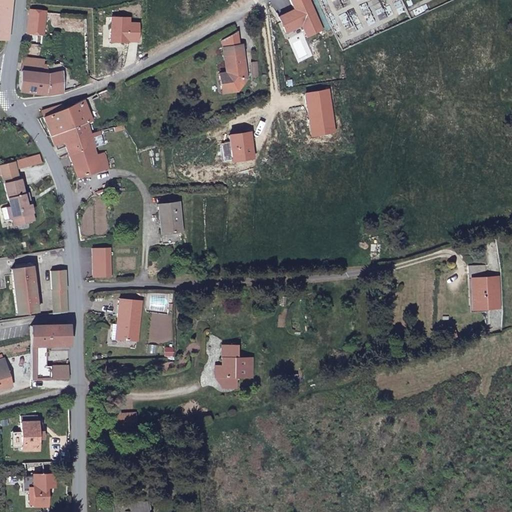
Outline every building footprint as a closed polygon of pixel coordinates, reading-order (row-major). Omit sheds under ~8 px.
[(0,0),(0,37),(8,38),(9,30),(11,0),(0,0)] [(329,24),(317,0),(298,0),(300,5),(283,12),(291,28),(308,20),(313,31),(329,24)] [(46,12),(31,10),(30,15),(28,32),(44,34),(46,12)] [(112,17),(111,41),(140,40),(138,23),(129,22),(127,17),(112,17)] [(247,41),(229,45),(234,69),(226,71),(229,89),(245,86),(253,75),(247,41)] [(262,59),(256,60),(258,73),(265,72),(262,59)] [(47,64),(24,61),(21,95),(48,98),(65,94),(65,76),(53,77),(46,76),(47,64)] [(68,131),(87,125),(92,122),(86,102),(74,109),(66,112),(62,113),(68,131)] [(45,118),(53,137),(62,134),(68,131),(62,113),(66,112),(65,107),(47,113),(48,118),(47,118),(45,118)] [(68,148),(71,157),(95,148),(91,137),(87,125),(68,131),(62,134),(68,148)] [(53,137),(59,152),(68,148),(62,134),(53,137)] [(80,179),(110,168),(104,154),(97,156),(95,148),(71,157),(80,179)] [(43,158),(32,159),(34,168),(44,166),(43,158)] [(32,159),(31,159),(17,163),(18,170),(34,168),(32,159)] [(17,163),(3,167),(6,183),(21,180),(18,170),(17,163)] [(21,180),(6,183),(14,216),(15,222),(16,226),(31,222),(30,214),(35,213),(33,204),(29,206),(26,194),(22,179),(21,180)] [(170,206),(150,208),(155,246),(175,243),(170,206)] [(390,243),(391,227),(383,227),(383,243),(390,243)] [(401,228),(391,227),(390,243),(400,244),(401,228)] [(113,282),(112,254),(109,253),(95,255),(95,283),(113,282)] [(481,262),(464,264),(464,277),(467,277),(470,308),(496,305),(493,274),(482,275),(481,262)] [(18,269),(13,269),(20,314),(39,312),(32,267),(31,263),(20,265),(20,268),(18,269)] [(68,289),(67,269),(52,271),(54,289),(68,289)] [(68,289),(54,289),(56,313),(69,311),(70,311),(68,289)] [(120,330),(119,345),(138,346),(140,304),(120,303),(118,330),(120,330)] [(70,344),(69,323),(33,324),(32,324),(32,337),(33,378),(70,378),(70,365),(46,366),(46,345),(70,344)] [(451,329),(438,333),(442,344),(454,339),(451,329)] [(112,345),(119,345),(120,330),(118,330),(114,330),(112,345)] [(225,339),(225,355),(240,353),(240,339),(225,339)] [(254,372),(254,352),(240,353),(225,355),(225,360),(218,360),(218,371),(226,371),(226,382),(239,383),(240,371),(254,372)] [(7,358),(0,360),(0,386),(0,387),(14,383),(7,358)] [(138,409),(122,409),(122,425),(138,424),(138,409)] [(38,412),(24,413),(25,448),(40,447),(39,437),(45,437),(45,430),(39,430),(38,412)] [(55,470),(37,470),(37,485),(32,485),(33,498),(37,498),(37,504),(49,504),(49,484),(55,484),(55,470)] [(147,511),(147,498),(129,499),(129,511),(147,511)]
